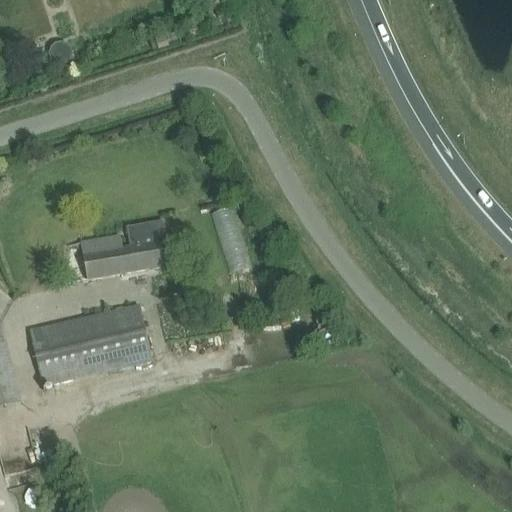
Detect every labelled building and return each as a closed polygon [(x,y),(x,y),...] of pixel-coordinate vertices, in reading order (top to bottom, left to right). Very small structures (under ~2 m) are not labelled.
[(229,0),(228,0),(206,8),(210,20),(234,12),(229,0)] [(164,34),(154,37),(158,51),(168,48),(164,34)] [(127,230),(130,249),(122,251),(120,238),(81,245),(87,283),(171,268),(163,223),(127,230)] [(30,334),(34,354),(42,388),(152,362),(144,328),(140,309),(30,334)] [(0,410),(22,405),(6,344),(1,324),(0,324),(0,410)] [(23,465),(24,477),(44,475),(42,462),(23,465)] [(47,478),(24,481),(27,504),(50,501),(47,478)]
